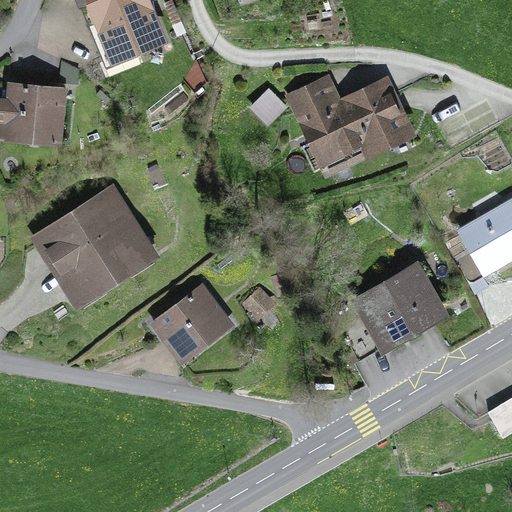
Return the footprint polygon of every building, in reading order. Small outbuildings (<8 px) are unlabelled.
[(75,0),(98,67),(168,43),(152,0),(75,0)] [(61,67),(60,80),(77,81),(78,68),(61,67)] [(365,148),(407,128),(385,81),(339,103),(327,77),(294,93),(326,159),(362,142),(365,148)] [(9,120),(8,133),(58,137),(62,88),(12,84),(11,97),(4,96),(1,120),(9,120)] [(252,104),(269,122),(289,104),(271,85),(252,104)] [(37,234),(68,306),(145,272),(115,201),(37,234)] [(511,203),(464,230),(486,268),(511,253),(511,203)] [(356,299),(383,347),(443,313),(416,265),(356,299)] [(202,292),(149,328),(175,366),(228,330),(202,292)]
